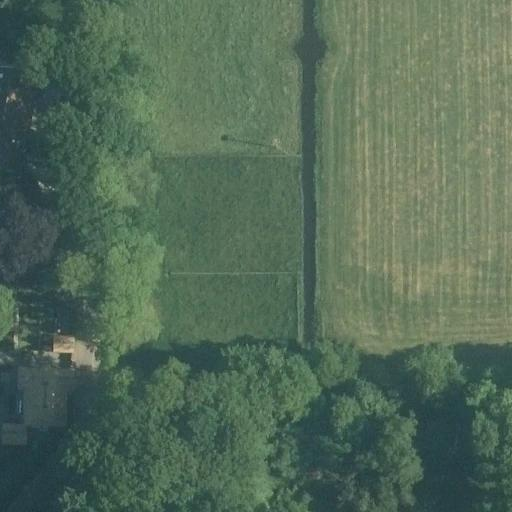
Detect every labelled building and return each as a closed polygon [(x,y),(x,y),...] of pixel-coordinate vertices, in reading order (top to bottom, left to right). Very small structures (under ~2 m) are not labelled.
[(0,136),(25,141),(36,80),(0,73),(0,136)] [(0,171),(19,175),(25,141),(0,136),(0,171)] [(41,236),(36,259),(60,264),(65,241),(41,236)] [(0,314),(0,335),(13,332),(8,312),(0,314)] [(72,353),(72,340),(55,340),(55,352),(72,353)] [(71,395),(72,376),(51,375),(49,373),(44,372),(42,375),(21,374),(21,393),(16,397),(16,417),(20,422),(25,422),(25,428),(64,429),(65,422),(67,421),(67,414),(65,412),(65,395),(71,395)]
